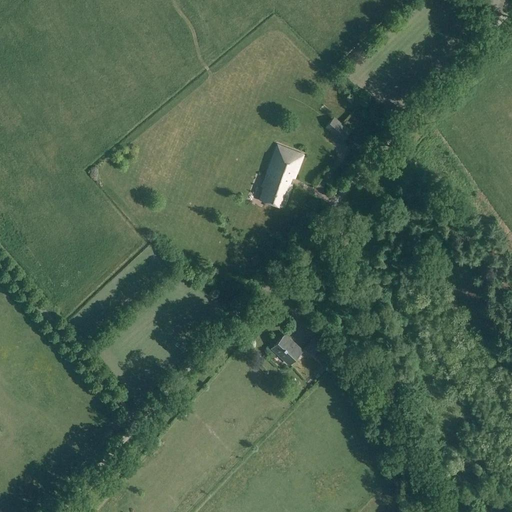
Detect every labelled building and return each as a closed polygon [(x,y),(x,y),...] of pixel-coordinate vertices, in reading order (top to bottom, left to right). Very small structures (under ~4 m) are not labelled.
[(326,126),(332,132),(340,122),(333,117),(326,126)] [(401,163),(411,155),(402,144),(392,152),(401,163)] [(260,199),(283,207),(301,154),(276,146),(263,183),(265,183),(260,199)] [(301,350),(284,334),(271,348),(288,364),(301,350)] [(315,334),(304,347),(314,356),(325,343),(315,334)] [(324,376),(333,368),(331,365),(321,373),(324,376)]
